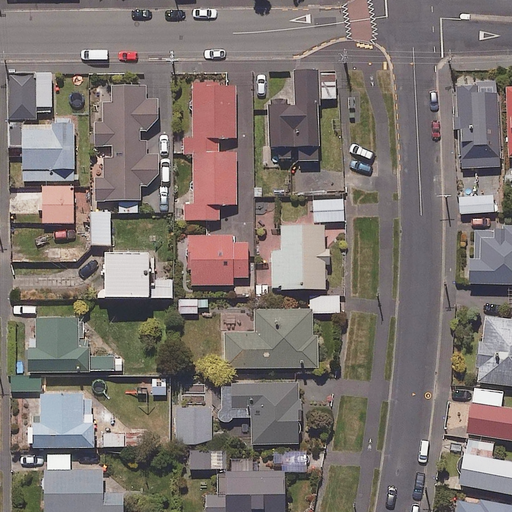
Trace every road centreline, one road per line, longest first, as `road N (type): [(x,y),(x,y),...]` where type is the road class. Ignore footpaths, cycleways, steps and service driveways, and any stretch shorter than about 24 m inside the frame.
road 1 (residential): [(398,511),(421,279),(412,16)]
road 2 (residential): [(412,16),(244,32),(0,34)]
